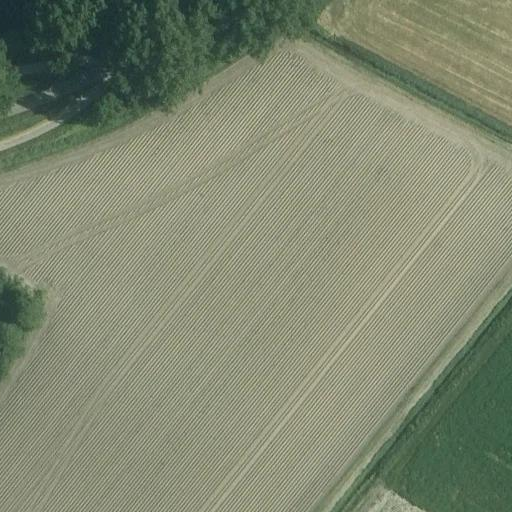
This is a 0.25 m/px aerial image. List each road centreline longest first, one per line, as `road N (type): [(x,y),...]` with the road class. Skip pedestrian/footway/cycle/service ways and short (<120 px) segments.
road 1 (unclassified): [(0,148),(61,122),(106,82),(112,66)]
road 2 (unclassified): [(0,121),(112,66)]
road 3 (unclassified): [(112,66),(217,0)]
